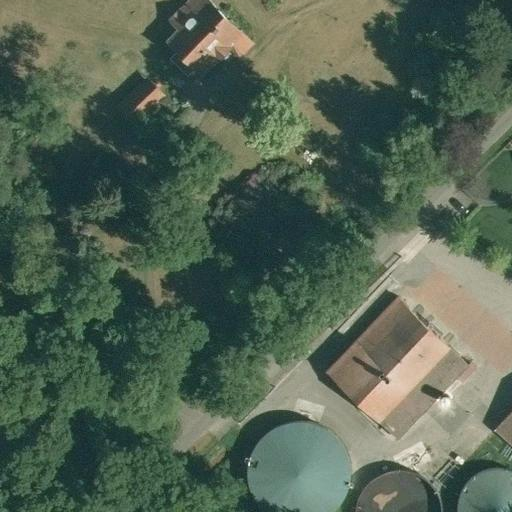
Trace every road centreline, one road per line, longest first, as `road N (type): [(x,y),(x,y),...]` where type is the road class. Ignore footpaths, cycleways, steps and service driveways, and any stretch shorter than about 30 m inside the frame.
road 1 (unclassified): [(114,511),(511,113)]
road 2 (unclassified): [(0,262),(113,511)]
